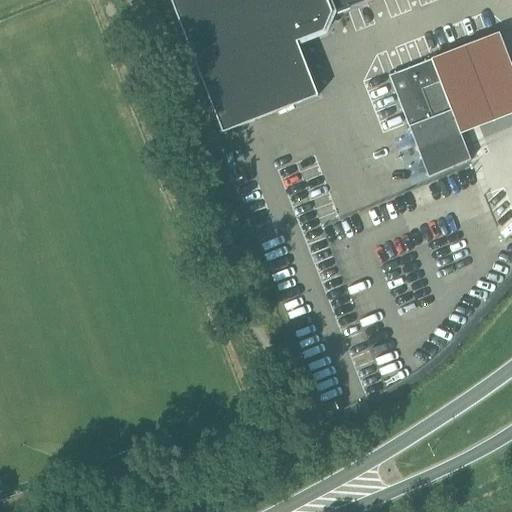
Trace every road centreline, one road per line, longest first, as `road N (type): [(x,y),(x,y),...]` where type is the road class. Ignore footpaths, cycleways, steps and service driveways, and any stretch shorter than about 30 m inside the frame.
road 1 (primary): [(511,368),(282,511)]
road 2 (primary): [(346,511),(511,433)]
